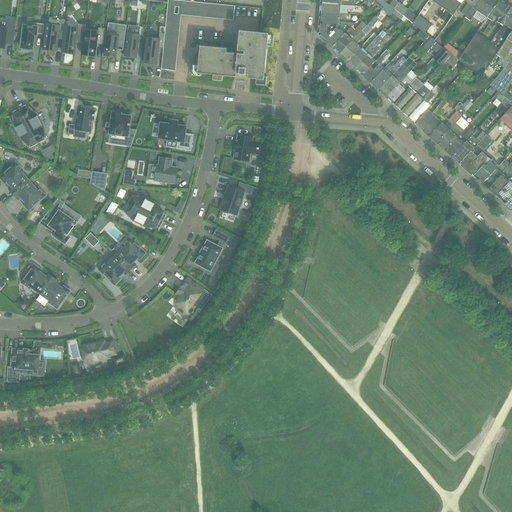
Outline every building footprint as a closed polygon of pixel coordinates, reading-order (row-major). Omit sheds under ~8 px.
[(393,0),(392,0),(389,5),(394,9),(398,3),(393,0)] [(464,0),(446,0),(441,7),(453,15),(464,0)] [(477,0),(464,0),(468,3),(461,13),(466,16),(467,15),(477,0)] [(499,0),(477,0),(467,15),(466,16),(465,17),(470,21),(477,11),(487,18),(489,14),(499,0)] [(509,6),(499,0),(487,18),(492,21),(487,27),(488,27),(484,33),(487,35),(491,29),(493,28),(494,26),(495,27),(498,22),(509,6)] [(387,3),(382,9),(390,16),(395,10),(387,3)] [(407,11),(398,3),(394,9),(395,9),(403,16),(407,11)] [(353,6),(320,4),(319,14),(339,16),(339,13),(346,14),(346,11),(347,11),(347,8),(353,8),(353,6)] [(503,26),(491,43),(477,33),(462,55),(459,61),(480,77),(488,66),(491,61),(511,32),(511,8),(509,6),(498,22),(503,26)] [(403,16),(395,9),(393,13),(400,19),(403,16)] [(417,18),(407,11),(403,16),(408,20),(413,24),(417,18)] [(339,16),(319,14),(319,24),(337,26),(338,26),(339,22),(339,19),(345,19),(346,16),(349,17),(349,14),(346,14),(339,13),(339,16)] [(419,16),(417,18),(413,24),(412,24),(424,33),(430,25),(419,16)] [(16,20),(7,19),(6,28),(0,27),(0,47),(5,48),(5,43),(13,44),(16,20)] [(47,22),(43,49),(56,51),(59,30),(64,31),(65,27),(65,25),(47,22)] [(355,23),(339,22),(338,26),(337,26),(324,41),(331,48),(351,27),(355,23)] [(366,25),(363,22),(355,30),(351,27),(331,48),(339,55),(366,25)] [(24,25),(21,48),(22,49),(22,51),(31,52),(32,50),(33,50),(35,36),(37,36),(37,34),(43,35),(44,24),(34,23),(34,27),(24,25)] [(373,26),(370,23),(367,26),(366,25),(339,55),(347,62),(361,46),(360,44),(358,46),(357,44),(373,26)] [(76,42),(83,43),(85,30),(86,25),(78,24),(78,28),(65,27),(64,31),(62,52),(75,54),(76,42)] [(337,26),(319,24),(318,33),(319,37),(324,41),(337,26)] [(85,30),(82,54),(95,56),(96,44),(103,45),(106,29),(98,28),(98,32),(85,30)] [(107,31),(104,55),(116,57),(119,32),(107,31)] [(269,35),(269,34),(257,32),(240,31),(238,51),(245,52),(245,55),(238,54),(226,52),(227,49),(200,46),(198,65),(197,73),(201,74),(213,75),(223,76),(236,77),(236,80),(248,81),(248,78),(251,79),(256,79),(264,80),(264,76),(267,47),(269,35)] [(511,32),(491,61),(488,66),(500,74),(510,64),(505,61),(511,51),(511,32)] [(163,48),(165,34),(159,33),(158,39),(146,38),(143,62),(156,64),(159,48),(163,48)] [(124,56),(136,57),(139,35),(127,34),(124,56)] [(382,39),(379,35),(364,51),(362,48),(363,47),(361,46),(347,62),(355,69),(377,45),(382,39)] [(436,43),(428,37),(424,42),(421,45),(428,52),(431,49),(436,43)] [(443,48),(436,43),(431,49),(437,54),(443,48)] [(462,55),(447,43),(443,48),(451,54),(458,60),(459,61),(462,55)] [(381,49),(377,45),(355,69),(362,76),(376,61),(372,58),(381,49)] [(451,54),(443,48),(437,54),(433,59),(441,66),(446,60),(445,60),(451,54)] [(381,56),(384,59),(390,53),(386,50),(381,56)] [(458,60),(451,54),(445,60),(446,60),(453,67),(458,60)] [(384,60),(381,56),(376,61),(362,76),(370,83),(384,68),(380,64),(384,60)] [(511,65),(510,64),(500,74),(490,85),(498,92),(503,96),(506,92),(511,82),(511,65)] [(379,91),(387,98),(400,83),(407,75),(410,72),(402,65),(398,70),(379,91)] [(388,72),(384,68),(370,83),(379,91),(398,70),(394,66),(388,72)] [(413,81),(407,75),(400,83),(387,98),(393,103),(413,81)] [(424,84),(416,78),(413,81),(393,103),(400,110),(424,84)] [(434,88),(427,81),(424,84),(400,110),(408,117),(434,88)] [(436,85),(434,88),(408,117),(415,123),(428,110),(431,106),(427,103),(440,89),(436,85)] [(506,98),(503,96),(498,92),(494,97),(501,103),(506,98)] [(511,100),(511,97),(506,92),(503,96),(506,98),(511,102),(511,100)] [(511,103),(511,102),(506,98),(501,103),(502,103),(501,104),(509,110),(511,107),(511,106),(511,103)] [(473,104),(468,99),(461,107),(460,106),(456,111),(448,120),(449,121),(445,126),(436,117),(423,131),(437,143),(459,120),(466,112),(466,111),(473,104)] [(448,104),(444,100),(432,114),(428,110),(415,123),(423,131),(436,117),(448,104)] [(26,105),(19,108),(38,144),(46,139),(40,127),(42,126),(37,116),(33,118),(26,105)] [(94,109),(78,107),(76,125),(70,124),(68,134),(74,135),(75,130),(79,131),(79,132),(86,133),(86,132),(90,132),(92,120),(94,120),(95,111),(93,110),(94,109)] [(511,108),(511,107),(509,110),(500,119),(511,129),(511,108)] [(38,144),(19,108),(13,112),(20,125),(15,128),(21,137),(23,136),(30,148),(38,144)] [(126,146),(131,146),(136,130),(129,129),(130,126),(130,124),(131,116),(121,115),(121,113),(112,112),(111,120),(107,119),(105,131),(110,131),(109,134),(110,134),(118,135),(117,139),(127,140),(126,146)] [(185,134),(186,127),(177,125),(178,121),(170,120),(170,124),(161,123),(158,138),(178,141),(177,149),(191,151),(193,135),(185,134)] [(461,122),(459,120),(437,143),(445,150),(461,133),(467,126),(462,121),(461,122)] [(476,131),(472,127),(464,136),(461,133),(445,150),(452,157),(472,136),(476,131)] [(486,135),(482,131),(475,139),(472,136),(452,157),(460,164),(486,135)] [(252,142),(252,138),(238,135),(237,142),(236,141),(234,150),(235,150),(234,159),(249,161),(250,153),(258,154),(260,143),(252,142)] [(460,164),(482,184),(499,165),(502,162),(501,161),(498,164),(492,160),(491,161),(482,152),(493,141),(486,135),(460,164)] [(155,181),(175,184),(177,168),(171,167),(172,159),(160,157),(159,165),(157,165),(155,181)] [(510,164),(505,159),(502,162),(499,165),(482,184),(488,189),(510,164)] [(511,162),(510,164),(488,189),(495,196),(511,177),(511,162)] [(9,189),(13,194),(29,181),(21,172),(23,171),(16,163),(1,176),(2,176),(0,177),(5,183),(7,182),(11,187),(9,189)] [(92,172),(90,183),(104,191),(107,174),(92,172)] [(511,177),(495,196),(504,204),(511,194),(511,177)] [(37,189),(29,181),(13,194),(18,200),(20,197),(25,203),(24,204),(29,210),(30,208),(30,209),(45,196),(38,188),(37,189)] [(224,195),(223,199),(221,207),(221,208),(221,210),(236,215),(244,192),(249,194),(252,187),(240,183),(238,189),(228,186),(226,194),(225,194),(224,195)] [(144,201),(132,195),(127,203),(163,222),(166,215),(153,208),(155,204),(145,199),(144,201)] [(58,199),(46,215),(47,215),(47,214),(54,218),(49,225),(56,230),(54,233),(52,235),(65,244),(70,237),(67,235),(76,223),(60,211),(65,203),(58,199)] [(163,222),(127,203),(123,212),(135,218),(134,221),(144,226),(146,221),(160,228),(163,222)] [(101,215),(92,229),(93,230),(105,218),(101,215)] [(97,246),(108,237),(101,228),(90,237),(97,246)] [(216,230),(213,237),(227,244),(230,237),(216,230)] [(124,247),(116,255),(131,270),(135,265),(133,263),(138,258),(139,259),(145,254),(143,252),(144,252),(130,238),(122,246),(124,247)] [(195,262),(194,264),(196,264),(207,270),(206,272),(213,276),(218,266),(215,264),(222,250),(223,249),(222,248),(208,241),(207,240),(206,241),(207,242),(203,250),(202,249),(201,251),(202,251),(201,254),(200,253),(199,254),(201,255),(196,263),(195,262)] [(131,270),(116,255),(108,264),(106,262),(99,270),(113,283),(115,284),(120,279),(118,278),(123,273),(126,275),(131,270)] [(31,287),(40,294),(53,277),(47,273),(45,276),(39,272),(40,270),(34,266),(22,283),(30,289),(31,287)] [(0,270),(0,269),(0,281),(6,288),(12,283),(0,270)] [(58,282),(53,277),(40,294),(50,301),(49,303),(57,309),(70,291),(64,287),(62,289),(56,284),(58,282)] [(203,290),(189,279),(184,284),(176,295),(180,298),(176,303),(179,306),(176,309),(188,318),(197,306),(193,303),(203,290)] [(86,363),(87,363),(108,358),(108,356),(116,354),(112,342),(105,344),(104,341),(82,347),(86,363)] [(8,366),(7,382),(14,382),(15,382),(17,382),(17,373),(28,374),(29,374),(42,375),(43,375),(43,374),(44,361),(44,360),(43,360),(39,360),(40,356),(33,355),(33,351),(20,350),(13,350),(12,367),(8,367),(9,366),(8,366)] [(119,364),(116,365),(116,366),(126,362),(123,355),(117,358),(119,364)]
